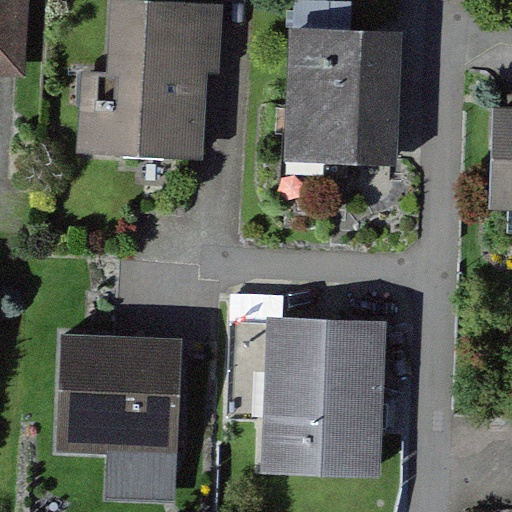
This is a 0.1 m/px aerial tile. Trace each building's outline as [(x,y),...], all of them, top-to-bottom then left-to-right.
[(0,0),(0,68),(26,70),(28,0),(0,0)] [(216,1),(193,0),(120,0),(118,69),(92,68),(88,154),(211,158),(216,1)] [(403,160),(407,30),(303,28),(300,157),(403,160)] [(511,102),(503,102),(498,205),(511,205),(511,102)] [(392,318),(275,313),(269,470),(385,475),(392,318)] [(64,447),(115,449),(113,497),(184,499),(189,335),(67,331),(64,447)]
